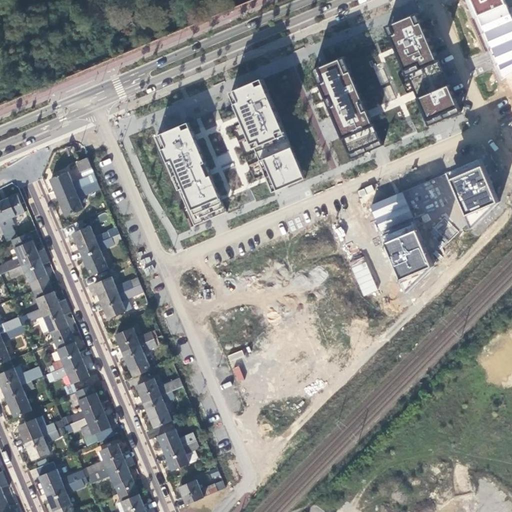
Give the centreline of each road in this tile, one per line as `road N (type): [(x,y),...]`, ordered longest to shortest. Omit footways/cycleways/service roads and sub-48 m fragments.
road 1 (residential): [(430,0),(485,127),(164,267)]
road 2 (residential): [(168,511),(23,168),(0,178)]
road 3 (primary): [(94,105),(344,0)]
road 4 (primary): [(310,0),(89,93)]
road 5 (residential): [(249,473),(164,267)]
road 6 (residential): [(164,267),(102,123)]
